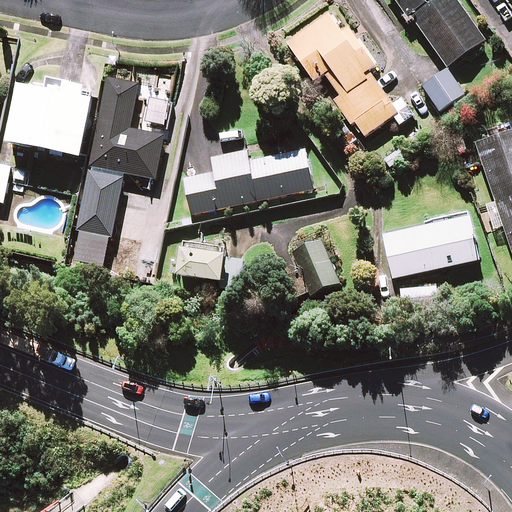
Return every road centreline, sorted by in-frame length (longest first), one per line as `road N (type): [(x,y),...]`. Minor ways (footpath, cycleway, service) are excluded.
road 1 (primary): [(0,354),(181,422),(273,431)]
road 2 (unknown): [(202,392),(150,355),(0,297)]
road 3 (residential): [(31,0),(150,21),(247,0)]
road 4 (trunk): [(361,397),(444,403),(511,438)]
road 5 (tertiary): [(361,397),(511,350)]
road 6 (trunk): [(178,511),(273,431)]
